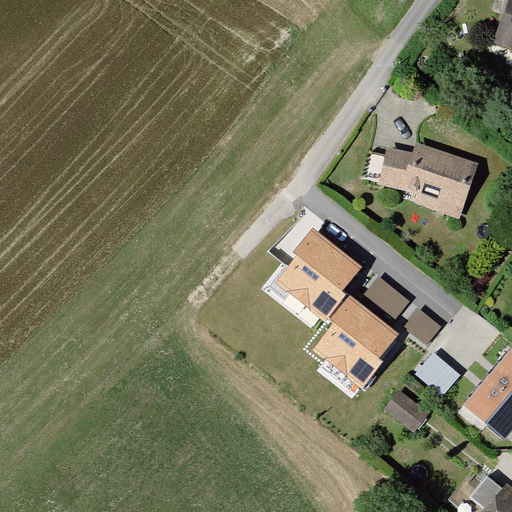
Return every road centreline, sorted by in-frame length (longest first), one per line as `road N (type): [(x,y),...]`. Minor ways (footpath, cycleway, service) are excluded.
road 1 (residential): [(431,0),(249,244)]
road 2 (unknown): [(294,190),(451,316)]
